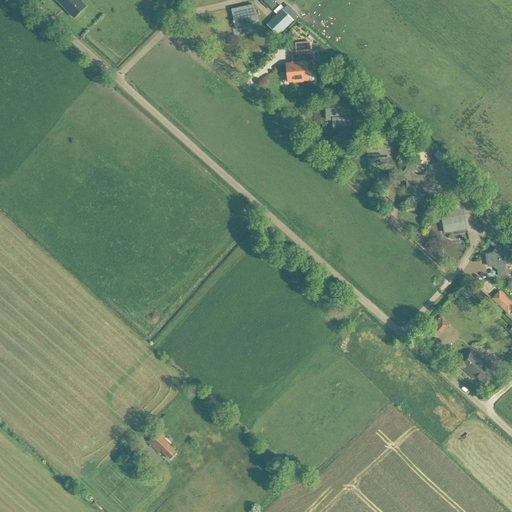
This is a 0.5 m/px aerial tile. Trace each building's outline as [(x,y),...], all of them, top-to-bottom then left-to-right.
[(56,0),(74,18),(86,7),(79,0),(56,0)] [(270,0),(264,0),(262,3),(268,9),(274,3),(270,0)] [(286,5),(266,26),(277,36),(297,16),(286,5)] [(249,6),(232,10),(234,22),(233,22),(233,24),(234,23),(236,30),(247,28),(247,25),(252,24),(252,22),(257,20),(254,9),(249,10),(249,6)] [(287,65),(288,82),(293,82),(293,83),(303,82),(303,81),(308,80),(308,78),(309,78),(308,74),(307,74),(306,64),(287,65)] [(348,102),(341,103),(341,105),(331,106),(331,108),(327,109),(328,120),(334,119),(334,128),(351,127),(351,119),(349,119),(348,102)] [(381,123),(384,133),(398,129),(396,123),(399,122),(398,119),(392,120),(386,122),(381,123)] [(367,144),(368,160),(394,159),(393,141),(379,142),(379,144),(367,144)] [(439,150),(435,155),(443,161),(447,155),(439,150)] [(418,176),(414,173),(419,167),(413,162),(401,178),(407,183),(407,195),(426,195),(426,176),(418,176)] [(394,203),(398,185),(393,181),(383,194),(394,203)] [(466,230),(464,216),(470,214),(468,199),(460,200),(461,204),(448,206),(450,217),(443,218),(445,234),(456,232),(456,235),(466,233),(466,230)] [(505,242),(496,236),(490,245),(496,249),(499,244),(503,247),(505,242)] [(504,265),(510,264),(508,251),(493,254),(494,260),(488,261),(489,266),(498,265),(500,277),(506,275),(504,265)] [(509,301),(499,292),(492,299),(502,309),(509,301)] [(438,321),(447,329),(450,325),(442,317),(438,321)] [(434,343),(438,338),(429,330),(425,335),(434,343)] [(471,351),(458,365),(474,379),(476,378),(484,385),(494,374),(486,366),(487,365),(471,351)] [(158,431),(147,441),(160,454),(162,452),(170,459),(176,453),(168,445),(170,444),(165,439),(165,438),(158,431)] [(141,449),(132,458),(141,467),(150,458),(141,449)]
